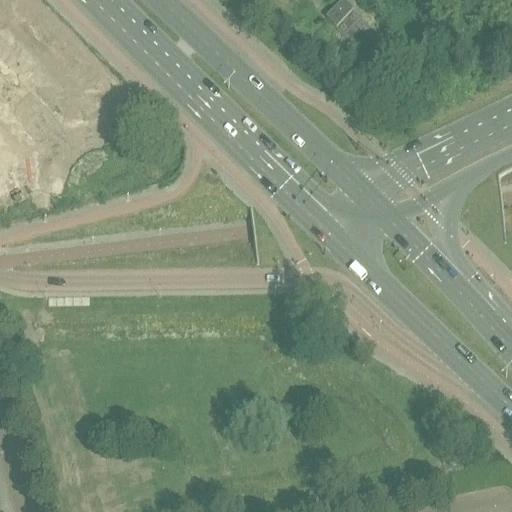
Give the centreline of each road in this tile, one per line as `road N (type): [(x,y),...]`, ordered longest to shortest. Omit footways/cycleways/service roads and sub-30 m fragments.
road 1 (unclassified): [(0,275),(327,277),(402,340),(439,364),(473,373)]
road 2 (primary): [(106,0),(336,242)]
road 3 (primary): [(363,193),(165,0)]
road 4 (primary): [(336,242),(473,373)]
road 5 (tertiary): [(511,117),(363,193)]
road 6 (primary): [(511,338),(393,224)]
road 7 (tertiary): [(393,224),(511,154)]
